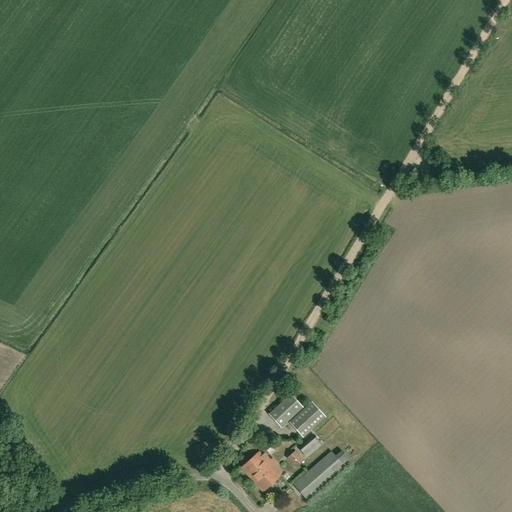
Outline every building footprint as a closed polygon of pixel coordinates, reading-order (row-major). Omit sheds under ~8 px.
[(281,428),(303,407),(291,394),(269,414),(281,428)] [(326,417),(312,402),(289,422),(303,438),(326,417)] [(321,444),(314,435),(299,448),(306,457),(321,444)] [(341,450),(335,456),(332,452),(294,485),(306,499),(344,466),(351,461),(341,450)] [(296,467),(303,460),(295,451),(288,457),(296,467)] [(272,459),(267,463),(259,453),(242,468),(263,491),(280,476),(273,469),(277,465),(272,459)] [(292,492),(295,487),(286,481),(283,485),(292,492)]
